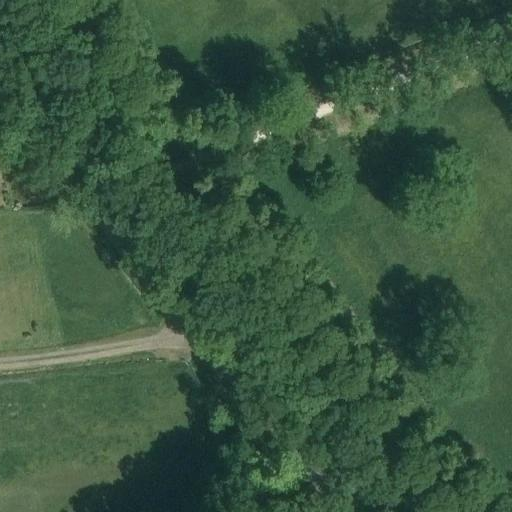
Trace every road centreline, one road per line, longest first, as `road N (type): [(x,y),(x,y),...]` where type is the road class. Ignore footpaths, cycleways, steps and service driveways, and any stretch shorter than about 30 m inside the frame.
road 1 (unclassified): [(349,511),(94,205),(0,57)]
road 2 (track): [(204,158),(467,511)]
road 3 (track): [(204,158),(511,35)]
road 4 (unknown): [(119,190),(0,5)]
road 5 (track): [(197,337),(0,365)]
road 6 (unknown): [(197,337),(194,285),(119,190)]
road 7 (track): [(168,511),(199,493),(271,421)]
